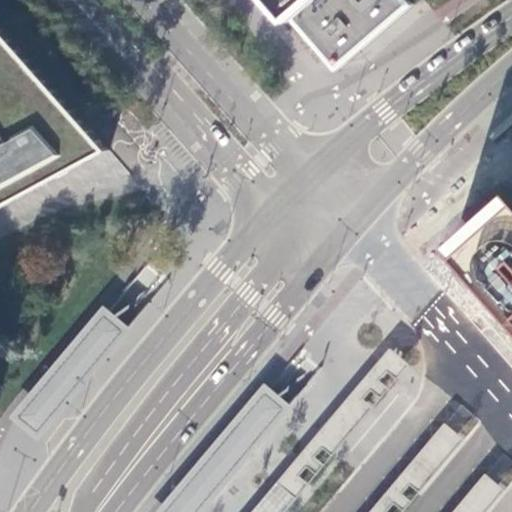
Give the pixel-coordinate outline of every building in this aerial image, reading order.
[(421,12),(410,0),(282,0),(346,72),(385,42),(421,12)] [(0,28),(0,207),(107,147),(0,28)] [(511,212),(503,202),(445,255),(511,331),(511,212)] [(104,303),(102,302),(87,320),(56,356),(8,412),(11,414),(18,420),(25,427),(36,436),(85,378),(116,343),(130,325),(127,322),(116,313),(104,303)] [(345,402),(252,511),(284,511),(309,484),(298,476),(306,467),(316,474),(323,465),(313,457),(322,448),(331,453),(358,422),(370,407),(361,399),(371,390),(381,397),(389,388),(379,379),(386,370),(396,378),(408,363),(390,349),(345,402)] [(266,381),(263,379),(224,425),(192,463),(151,511),(200,511),(220,488),(253,449),(292,403),(285,397),(275,389),(266,381)] [(465,439),(448,426),(375,511),(386,511),(394,504),(404,511),(411,502),(402,493),(411,485),(419,493),(465,439)] [(485,511),(504,489),(488,475),(456,511),(485,511)]
